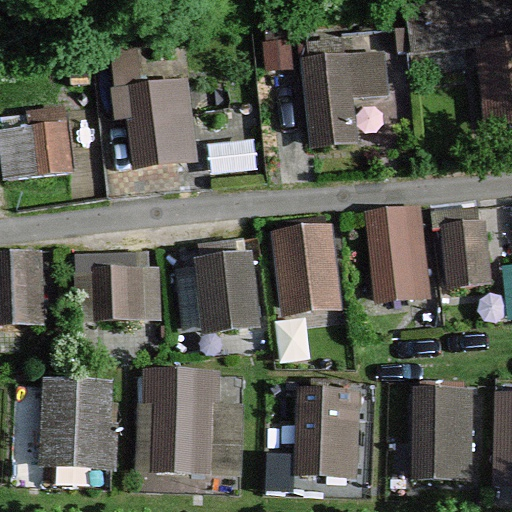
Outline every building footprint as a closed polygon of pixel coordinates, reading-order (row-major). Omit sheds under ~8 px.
[(511,39),(476,42),(481,126),(511,124),(511,39)] [(384,50),(300,58),(309,150),(358,145),(354,97),(388,94),(384,50)] [(187,77),(109,87),(113,121),(125,119),(132,170),(198,162),(187,77)] [(67,120),(0,128),(0,157),(3,181),(74,172),(67,120)] [(420,206),(364,211),(374,304),(430,299),(420,206)] [(485,219),(440,224),(447,288),(492,283),(485,219)] [(270,231),(282,317),(343,309),(331,223),(270,231)] [(43,248),(0,249),(0,325),(46,323),(43,248)] [(254,262),(191,266),(197,337),(259,333),(254,262)] [(161,266),(93,265),(92,321),(160,322),(161,266)] [(221,369),(142,367),(142,403),(135,403),(134,473),(241,476),(243,404),(220,403),(221,369)] [(113,378),(43,375),(39,466),(115,469),(117,402),(112,402),(113,378)] [(362,391),(296,387),(291,475),(357,479),(362,391)] [(475,387),(413,387),(413,480),(475,480),(475,387)] [(511,390),(493,390),(491,486),(511,486),(511,390)]
